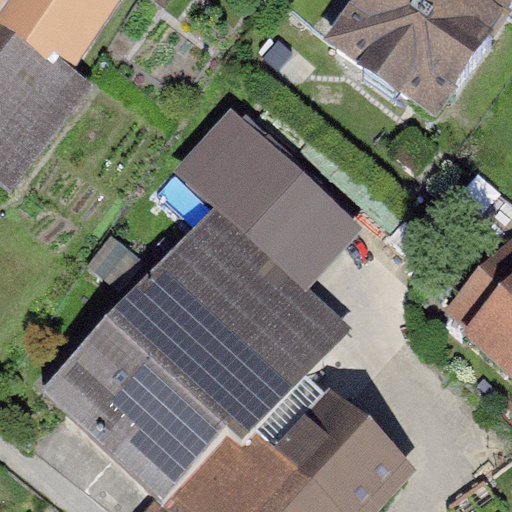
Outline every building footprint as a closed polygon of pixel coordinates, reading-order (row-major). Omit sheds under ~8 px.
[(0,0),(0,203),(20,218),(111,96),(92,82),(154,0),(0,0)] [(511,0),(367,0),(327,58),(444,140),(511,42),(511,0)] [(361,343),(223,219),(49,411),(160,511),(164,511),(234,435),(257,456),(361,343)] [(511,313),(470,358),(511,394),(511,313)] [(402,511),(419,492),(340,414),(286,479),(257,456),(234,435),(164,511),(402,511)]
